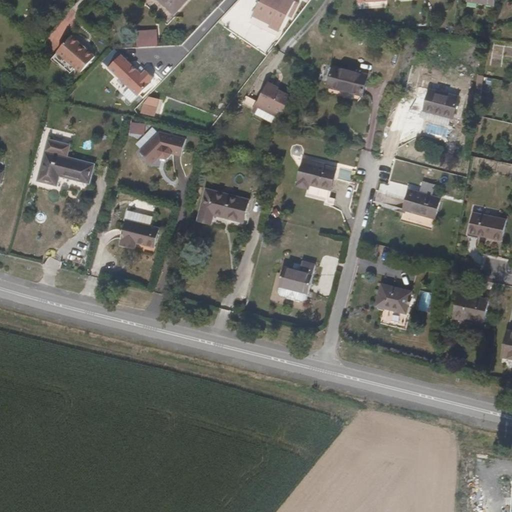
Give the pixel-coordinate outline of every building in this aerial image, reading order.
[(165,0),(180,15),(194,0),(165,0)] [(284,0),(267,0),(258,15),(277,27),(280,23),(288,28),(294,18),(292,17),(297,8),(284,0)] [(498,11),(500,0),(472,0),(471,6),(498,11)] [(137,46),(158,46),(158,30),(137,30),(137,46)] [(74,37),(59,52),(82,74),(96,58),(88,51),(87,52),(81,46),(82,45),(74,37)] [(110,70),(140,97),(152,84),(151,83),(155,79),(147,72),(143,76),(122,57),(110,70)] [(330,90),(362,106),(372,86),(340,70),(330,90)] [(260,104),(284,116),(294,96),(270,84),(260,104)] [(423,111),(453,119),(459,97),(430,89),(423,111)] [(144,103),(142,113),(155,116),(158,107),(144,103)] [(70,144),(73,134),(53,129),(50,139),(70,144)] [(173,155),(182,157),(187,137),(152,129),(146,156),(171,162),(173,155)] [(60,177),(89,185),(95,164),(46,151),(38,181),(57,186),(60,177)] [(311,186),(330,191),(336,171),(315,165),(316,162),(304,159),(297,186),(310,189),(311,186)] [(329,201),(331,192),(311,186),(308,196),(329,201)] [(243,225),(250,201),(207,189),(197,221),(210,225),(213,216),(243,225)] [(404,212),(418,216),(423,199),(440,201),(440,200),(410,190),(404,212)] [(423,199),(418,216),(434,221),(440,201),(423,199)] [(505,220),(471,213),(467,234),(501,241),(505,220)] [(158,229),(124,221),(120,238),(123,239),(121,247),(134,250),(136,243),(154,247),(158,229)] [(310,276),(280,268),(275,286),(305,294),(310,276)] [(377,308),(391,312),(397,291),(383,287),(377,308)] [(397,291),(391,312),(405,315),(410,294),(397,291)] [(486,299),(454,294),(449,320),(463,322),(464,319),(481,322),(486,299)] [(511,331),(506,329),(498,357),(511,360),(511,331)]
